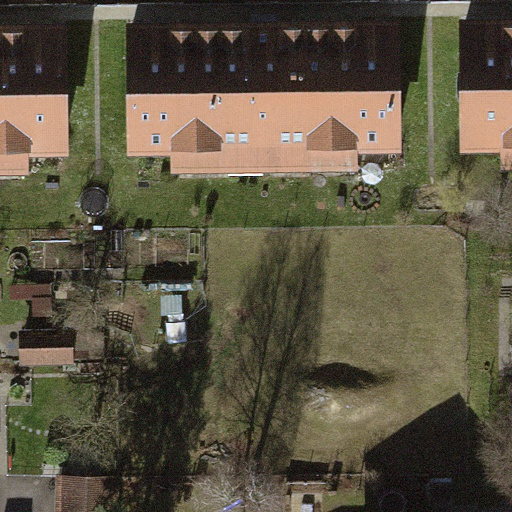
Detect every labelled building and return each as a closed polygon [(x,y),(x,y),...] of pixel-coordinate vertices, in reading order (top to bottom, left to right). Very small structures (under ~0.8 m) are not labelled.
[(404,25),(145,27),(146,169),(177,169),(177,187),(365,185),(365,168),(405,168),(404,25)] [(74,27),(0,27),(0,190),(32,190),(32,170),(75,170),(74,27)] [(511,29),(463,29),(464,168),(505,168),(505,184),(511,183),(511,29)] [(23,338),(23,370),(81,369),(80,337),(23,338)] [(122,511),(124,482),(61,481),(59,511),(122,511)]
